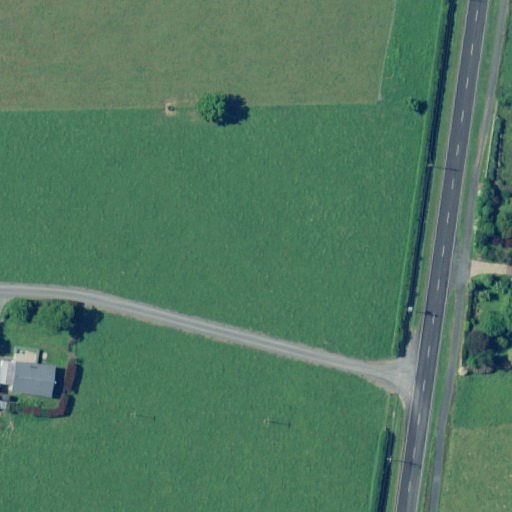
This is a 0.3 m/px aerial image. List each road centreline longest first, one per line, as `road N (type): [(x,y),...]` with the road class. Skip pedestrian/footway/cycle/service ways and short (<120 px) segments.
road 1 (tertiary): [(406,511),(479,0)]
road 2 (track): [(0,314),(121,319),(422,400)]
